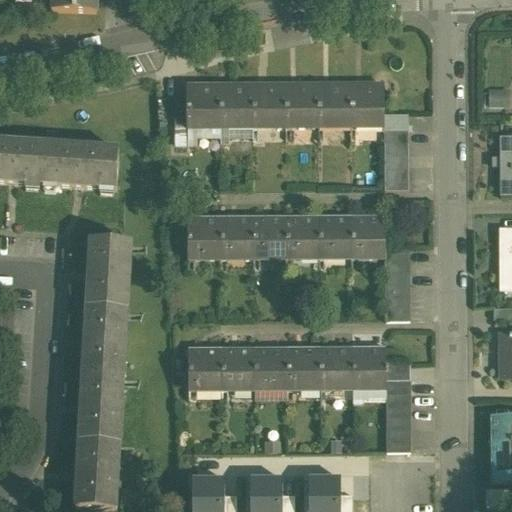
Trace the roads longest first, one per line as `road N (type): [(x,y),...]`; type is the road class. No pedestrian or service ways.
road 1 (residential): [(452,0),(456,511)]
road 2 (residential): [(0,72),(377,0)]
road 3 (residential): [(0,496),(23,478),(37,435),(44,280),(0,277)]
